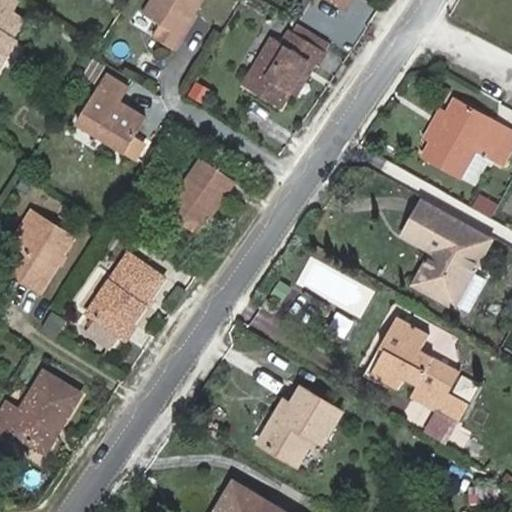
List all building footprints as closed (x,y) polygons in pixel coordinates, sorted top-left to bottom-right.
[(20,1),(18,0),(0,0),(0,6),(12,14),(20,1)] [(154,37),(174,49),(196,14),(204,0),(151,0),(144,13),(162,24),(154,37)] [(332,0),(347,9),(352,0),(332,0)] [(0,6),(0,68),(17,42),(13,40),(24,21),(12,14),(0,6)] [(308,6),(300,22),(330,36),(337,21),(308,6)] [(293,31),(322,49),(326,51),(331,42),(299,22),(293,31)] [(284,42),(273,36),(244,85),(284,109),(311,60),(321,65),(328,52),(326,51),(322,49),(293,31),(291,30),(284,42)] [(108,73),(77,123),(127,153),(148,118),(123,101),(131,87),(108,73)] [(192,82),(186,97),(204,103),(209,88),(192,82)] [(456,99),(448,112),(425,156),(463,178),(478,149),(492,157),(508,128),(456,99)] [(203,157),(165,211),(200,234),(237,181),(203,157)] [(469,207),(489,217),(496,203),(477,192),(469,207)] [(455,307),(457,303),(471,312),(489,280),(475,272),(493,239),(424,201),(405,236),(432,251),(415,284),(455,307)] [(75,237),(40,216),(7,270),(41,291),(75,237)] [(123,336),(126,338),(166,277),(130,253),(89,312),(96,318),(88,330),(115,349),(123,336)] [(291,288),(281,281),(273,293),(283,300),(291,288)] [(54,312),(44,328),(57,336),(67,321),(54,312)] [(422,349),(430,333),(398,316),(382,346),(386,348),(372,375),(400,389),(406,379),(418,385),(411,398),(438,411),(448,391),(459,369),(422,349)] [(22,410),(7,401),(0,413),(0,430),(9,436),(12,432),(43,449),(61,419),(66,422),(83,393),(45,370),(22,410)] [(261,443),(299,465),(314,438),(324,444),(344,411),(302,387),(284,419),(277,415),(261,443)] [(448,391),(438,411),(460,423),(470,402),(448,391)] [(449,443),(460,423),(438,411),(427,431),(449,443)] [(287,511),(236,480),(216,511),(287,511)] [(471,488),(471,502),(499,503),(499,488),(471,488)]
